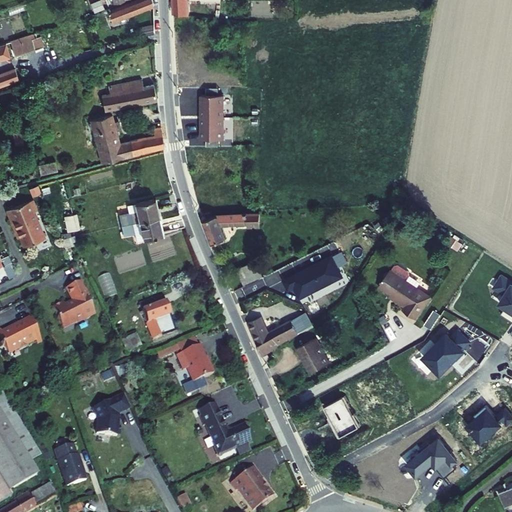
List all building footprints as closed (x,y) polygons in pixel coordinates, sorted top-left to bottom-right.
[(138,0),(111,10),(115,20),(154,4),(152,0),(138,0)] [(173,0),(174,14),(191,13),(190,0),(173,0)] [(132,23),(134,39),(157,34),(154,19),(132,23)] [(0,45),(0,47),(1,50),(3,56),(3,57),(11,54),(9,48),(13,46),(16,55),(36,48),(32,38),(21,42),(19,38),(0,45)] [(0,83),(17,78),(13,66),(0,70),(0,59),(1,59),(0,57),(3,56),(1,50),(0,50),(0,83)] [(43,69),(45,74),(57,70),(55,65),(43,69)] [(103,94),(106,110),(157,100),(154,84),(144,86),(142,78),(108,85),(110,93),(103,94)] [(208,96),(203,96),(203,140),(208,140),(221,140),(226,140),(225,96),(221,96),(208,96)] [(113,115),(95,119),(103,162),(165,148),(162,128),(154,130),(154,134),(119,141),(117,131),(120,130),(119,122),(115,122),(113,115)] [(94,128),(101,162),(103,162),(95,119),(92,119),(93,122),(90,122),(91,128),(94,128)] [(38,165),(41,175),(57,171),(55,161),(38,165)] [(32,200),(6,211),(15,231),(17,230),(24,247),(45,238),(33,211),(36,210),(32,200)] [(121,216),(123,226),(161,218),(157,200),(129,206),(131,214),(121,216)] [(68,230),(81,229),(79,212),(66,214),(68,230)] [(204,221),(213,244),(227,238),(222,223),(249,222),(250,226),(264,225),(263,213),(218,215),(204,221)] [(123,226),(125,237),(128,236),(130,244),(165,236),(161,218),(123,226)] [(333,253),(284,280),(289,288),(295,285),(299,294),(343,271),(333,253)] [(233,271),(241,286),(260,276),(253,261),(233,271)] [(409,271),(399,264),(396,265),(392,270),(391,269),(390,270),(388,270),(386,273),(387,276),(380,286),(399,299),(398,302),(405,307),(412,311),(419,317),(432,297),(425,292),(417,287),(407,280),(410,275),(409,271)] [(102,274),(109,296),(119,293),(112,271),(102,274)] [(420,282),(410,275),(407,280),(417,287),(420,282)] [(52,308),(57,319),(56,319),(61,331),(84,320),(86,321),(94,317),(79,284),(66,290),(71,302),(64,305),(63,303),(52,308)] [(140,311),(151,340),(174,331),(163,302),(140,311)] [(405,307),(403,309),(418,319),(419,317),(412,311),(405,307)] [(262,355),(297,335),(294,330),(306,324),(301,314),(266,333),(259,316),(248,321),(255,336),(262,348),(259,350),(262,355)] [(38,338),(29,318),(15,324),(16,327),(13,329),(12,328),(11,328),(10,328),(9,329),(8,329),(8,330),(7,331),(1,334),(0,334),(0,341),(6,354),(16,349),(17,351),(26,347),(25,345),(33,341),(38,338)] [(122,338),(126,350),(141,345),(137,333),(122,338)] [(316,334),(295,344),(307,369),(328,359),(316,334)] [(212,372),(211,373),(201,347),(178,356),(187,379),(191,377),(197,391),(217,383),(212,372)] [(129,406),(123,392),(92,405),(96,417),(94,430),(115,433),(115,432),(118,432),(119,423),(116,423),(118,414),(117,411),(129,406)] [(0,503),(10,498),(7,492),(36,475),(29,463),(36,459),(24,432),(0,393),(0,503)] [(362,425),(348,396),(327,405),(341,435),(362,425)] [(225,434),(214,405),(198,412),(216,457),(246,446),(239,429),(225,434)] [(51,450),(59,472),(67,469),(72,484),(82,480),(73,454),(72,454),(69,444),(51,450)] [(59,472),(64,487),(72,484),(67,469),(59,472)] [(239,493),(252,511),(273,497),(267,489),(266,490),(261,482),(263,481),(254,469),(246,474),(242,470),(233,476),(237,481),(231,485),(235,493),(239,493)] [(0,511),(22,511),(53,495),(47,484),(25,497),(23,494),(12,500),(14,504),(0,511)] [(511,487),(501,492),(504,501),(511,499),(511,500),(511,487)] [(182,493),(174,497),(180,508),(188,503),(182,493)] [(60,508),(61,511),(77,511),(75,503),(60,508)]
